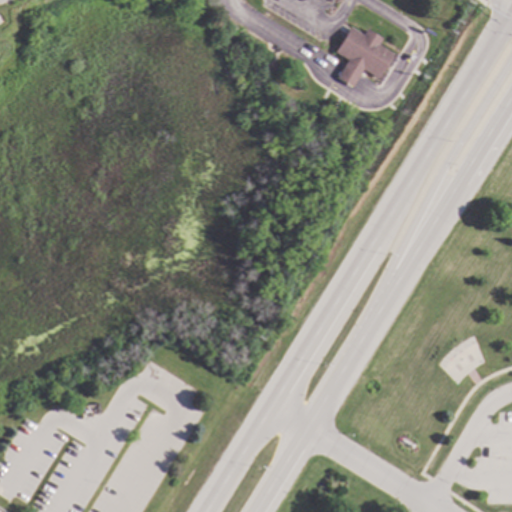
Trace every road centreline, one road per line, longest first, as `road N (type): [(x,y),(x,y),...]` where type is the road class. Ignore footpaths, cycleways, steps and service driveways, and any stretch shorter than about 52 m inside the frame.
road 1 (trunk): [(511,9),(203,511)]
road 2 (trunk): [(253,511),(511,89)]
road 3 (trunk): [(351,356),(442,167),(511,54)]
road 4 (residential): [(270,407),(438,511)]
